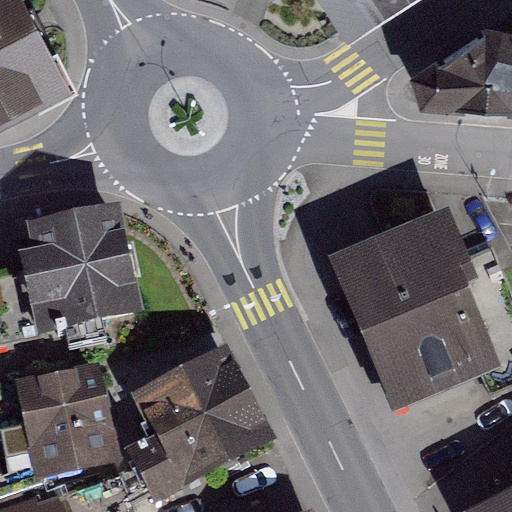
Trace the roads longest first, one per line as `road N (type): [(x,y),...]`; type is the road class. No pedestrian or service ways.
road 1 (secondary): [(216,181),(259,303),(366,511)]
road 2 (residential): [(260,127),(305,139),(511,153)]
road 3 (residential): [(451,0),(335,77),(254,85)]
road 4 (residential): [(122,136),(0,173)]
road 5 (secondary): [(254,85),(219,50),(169,48),(146,59)]
